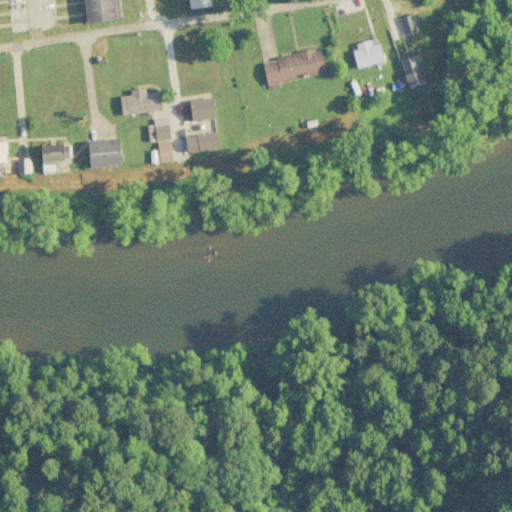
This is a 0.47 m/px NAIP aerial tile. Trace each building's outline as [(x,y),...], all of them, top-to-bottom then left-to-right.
[(81,0),(84,22),(118,19),(116,0),(81,0)] [(187,0),(188,8),(209,6),(208,0),(187,0)] [(398,17),(402,35),(415,32),(411,14),(398,17)] [(370,44),(368,39),(351,44),(357,68),(382,61),(377,42),(370,44)] [(414,48),(396,54),(408,88),(423,82),(418,67),(421,66),(414,48)] [(261,59),(265,84),(323,73),(319,49),(261,59)] [(156,91),(144,92),(143,88),(128,89),(129,94),(118,95),(120,114),(158,110),(156,91)] [(212,117),(209,96),(188,99),(191,121),(212,117)] [(169,139),(167,117),(152,118),(153,140),(169,139)] [(217,147),(214,131),(183,136),(186,152),(217,147)] [(88,167),(118,166),(117,138),(87,139),(88,167)] [(156,141),(157,162),(170,161),(169,140),(156,141)] [(40,144),(40,172),(54,171),(54,159),(65,159),(65,143),(40,144)] [(15,173),(29,173),(29,158),(15,158),(15,173)]
